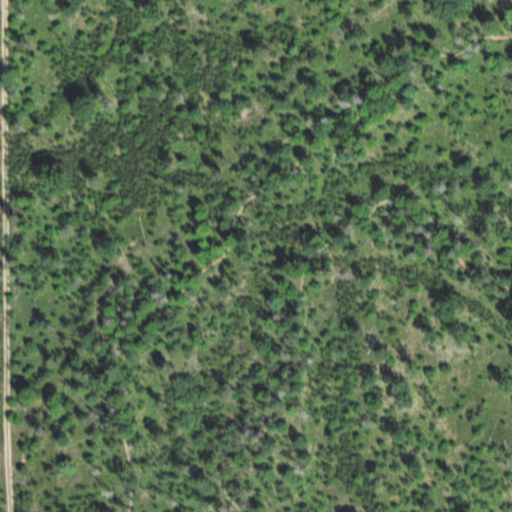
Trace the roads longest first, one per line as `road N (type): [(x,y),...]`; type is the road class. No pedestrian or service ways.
road 1 (track): [(174,511),(179,452),(169,391),(194,337),(216,233),(217,171),(194,0)]
road 2 (track): [(8,0),(11,511)]
